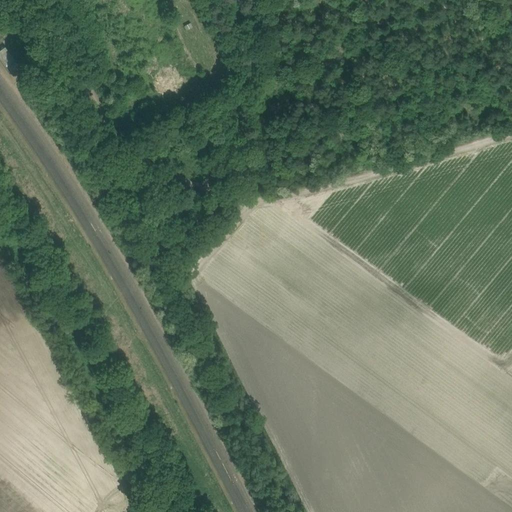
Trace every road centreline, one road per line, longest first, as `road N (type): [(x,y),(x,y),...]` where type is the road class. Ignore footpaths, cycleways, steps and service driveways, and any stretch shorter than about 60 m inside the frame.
road 1 (track): [(0,66),(88,195),(261,511)]
road 2 (track): [(122,143),(201,186),(254,202),(511,134)]
road 3 (track): [(122,143),(49,0)]
